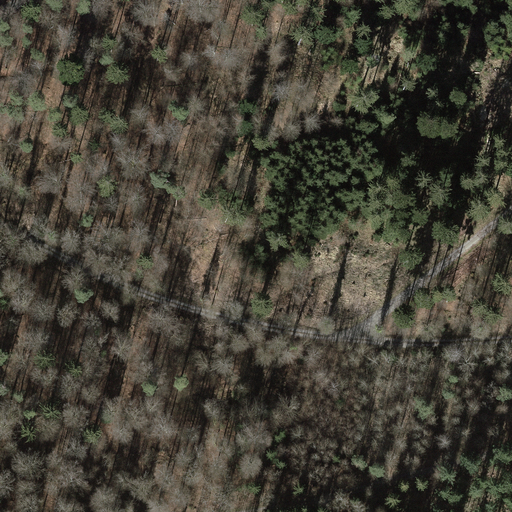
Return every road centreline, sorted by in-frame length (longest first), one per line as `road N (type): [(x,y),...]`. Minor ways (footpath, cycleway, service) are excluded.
road 1 (track): [(511,340),(308,336),(129,288),(0,223)]
road 2 (track): [(511,446),(272,511)]
road 3 (track): [(511,211),(352,338)]
